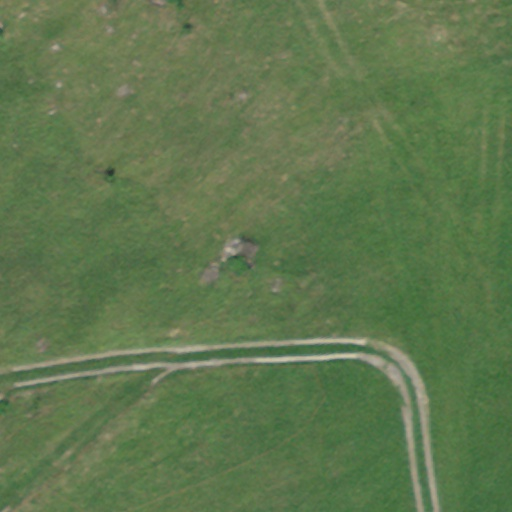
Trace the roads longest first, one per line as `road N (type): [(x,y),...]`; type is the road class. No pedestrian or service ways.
road 1 (track): [(426,511),(407,382),(393,363),(366,349),(176,354),(0,383)]
road 2 (track): [(176,354),(0,505)]
